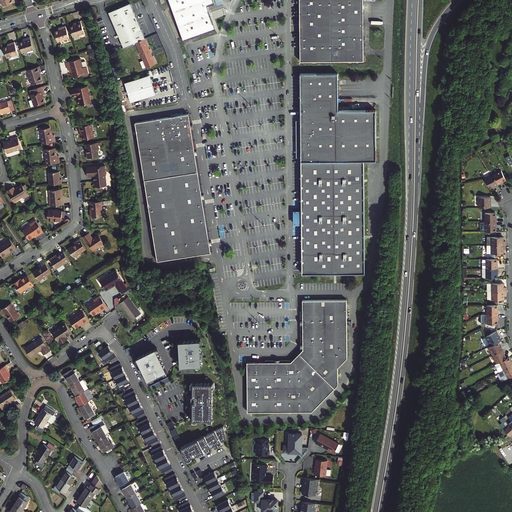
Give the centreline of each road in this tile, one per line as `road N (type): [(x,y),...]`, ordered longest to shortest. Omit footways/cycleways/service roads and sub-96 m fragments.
road 1 (trunk): [(413,40),(405,294),(374,511)]
road 2 (trunk): [(380,511),(404,361),(417,143)]
road 3 (residential): [(17,469),(28,400),(38,383),(52,382),(122,511)]
road 4 (residential): [(102,329),(200,511)]
road 5 (residential): [(0,275),(75,222),(60,109)]
road 6 (trunk): [(417,143),(428,42),(458,0)]
road 7 (trunk): [(417,143),(420,0)]
road 8 (residential): [(102,329),(38,373),(25,367),(0,325)]
